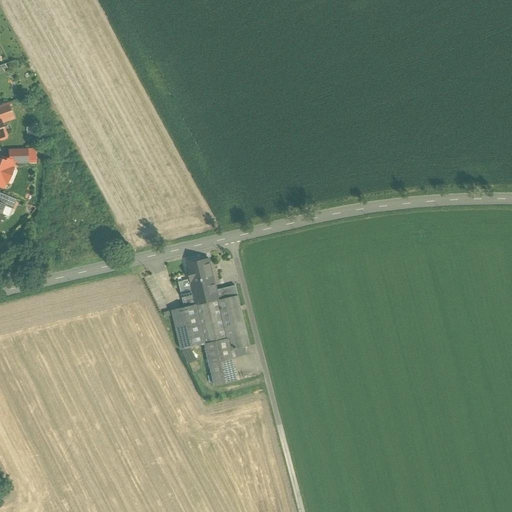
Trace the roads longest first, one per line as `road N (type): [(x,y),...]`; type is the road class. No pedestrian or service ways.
road 1 (tertiary): [(511,199),(352,210),(232,237)]
road 2 (tertiary): [(232,237),(0,291)]
road 3 (track): [(301,511),(264,369)]
road 4 (residential): [(264,369),(232,237)]
